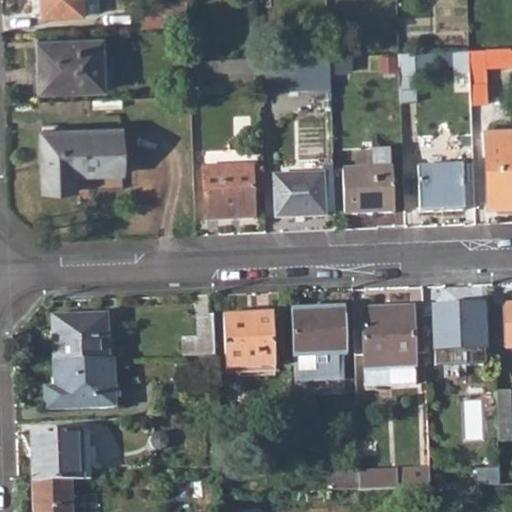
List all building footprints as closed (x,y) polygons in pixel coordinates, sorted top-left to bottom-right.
[(41,0),(43,18),(95,16),(94,0),(41,0)] [(142,4),(143,30),(188,28),(186,2),(142,4)] [(36,44),(37,95),(101,92),(100,42),(36,44)] [(472,104),(486,104),(486,70),(511,69),(511,52),(470,53),(471,75),(472,104)] [(454,76),(471,75),(470,53),(454,54),(454,76)] [(399,56),(401,92),(418,91),(416,55),(399,56)] [(259,82),(260,97),(330,94),(329,59),(259,60),(259,82)] [(190,84),(259,82),(259,60),(188,63),(190,84)] [(511,130),(486,131),(488,209),(511,208),(511,130)] [(38,134),(39,193),(118,191),(117,131),(38,134)] [(204,168),(206,222),(255,220),(254,192),(265,192),(264,170),(253,170),(253,166),(204,168)] [(419,168),(421,213),(465,211),(463,167),(419,168)] [(345,172),(347,216),(396,213),(394,170),(345,172)] [(276,177),(277,219),(325,216),(323,175),(276,177)] [(511,305),(502,306),(504,350),(511,349),(511,305)] [(433,308),(434,368),(484,366),(480,307),(433,308)] [(362,311),(363,370),(413,369),(410,309),(362,311)] [(291,314),(292,359),(342,357),(340,312),(291,314)] [(222,317),(224,372),(271,370),(269,315),(222,317)] [(180,341),(182,358),(212,357),(210,317),(194,318),(194,340),(180,341)] [(50,362),(105,361),(103,318),(48,320),(50,362)] [(41,388),(42,410),(111,408),(109,361),(105,361),(50,362),(51,388),(41,388)] [(485,384),(484,366),(434,368),(436,386),(485,384)] [(365,385),(414,383),(413,369),(363,370),(365,385)] [(495,392),(497,441),(511,440),(509,391),(495,392)] [(28,434),(30,485),(70,483),(82,482),(79,432),(28,434)] [(476,471),(477,487),(499,486),(498,470),(476,471)] [(396,472),(397,490),(428,489),(427,471),(396,472)] [(356,475),(357,491),(382,491),(382,474),(356,475)] [(325,477),(325,492),(357,491),(356,475),(325,477)] [(30,485),(31,511),(71,511),(70,483),(30,485)] [(436,488),(437,502),(477,501),(477,487),(436,488)]
